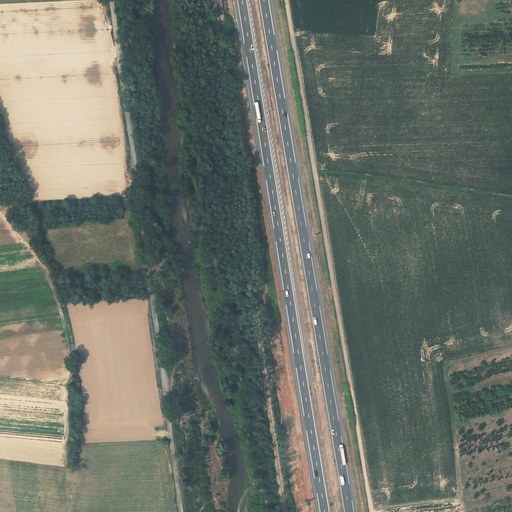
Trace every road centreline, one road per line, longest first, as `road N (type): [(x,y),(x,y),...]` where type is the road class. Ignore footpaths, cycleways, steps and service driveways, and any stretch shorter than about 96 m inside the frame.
road 1 (motorway): [(349,511),(264,0)]
road 2 (track): [(286,0),(371,511)]
road 3 (motorway): [(241,0),(324,511)]
road 4 (track): [(212,0),(286,511)]
road 5 (unclassified): [(112,0),(181,511)]
